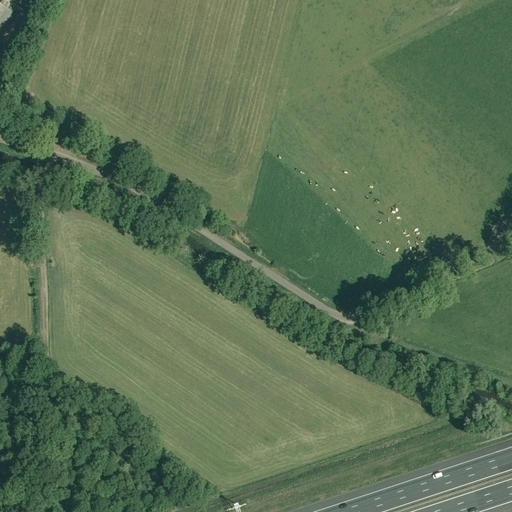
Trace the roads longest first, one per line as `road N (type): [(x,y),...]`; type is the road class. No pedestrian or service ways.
road 1 (unclassified): [(511,234),(370,315),(347,320),(127,185),(0,139)]
road 2 (track): [(42,185),(49,511)]
road 3 (motorway): [(511,458),(349,511)]
